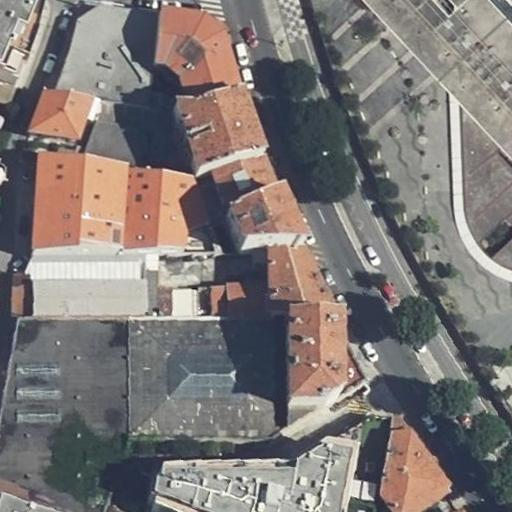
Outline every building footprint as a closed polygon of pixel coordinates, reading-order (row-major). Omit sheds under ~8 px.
[(0,0),(0,79),(15,86),(16,82),(24,50),(32,20),(22,0),(0,0)] [(511,0),(383,0),(466,86),(465,113),(466,142),(467,147),(467,157),(468,162),(469,177),(473,197),(478,218),(482,230),(488,241),(499,255),(505,259),(511,262),(511,0)] [(76,25),(55,97),(90,102),(146,109),(151,71),(156,21),(94,11),(76,25)] [(198,27),(156,21),(151,71),(162,70),(177,84),(188,113),(233,100),(217,40),(198,27)] [(0,101),(10,105),(16,86),(15,86),(0,79),(0,101)] [(90,102),(55,97),(43,96),(31,134),(75,141),(90,102)] [(188,114),(174,113),(183,146),(201,142),(203,147),(185,152),(193,181),(211,176),(258,163),(233,100),(188,113),(188,114)] [(136,129),(94,125),(79,166),(122,173),(132,175),(136,129)] [(79,166),(38,161),(32,258),(118,258),(119,255),(122,173),(79,166)] [(272,199),(258,163),(211,176),(230,218),(272,199)] [(222,255),(193,181),(187,182),(132,175),(122,173),(119,255),(174,255),(222,255)] [(245,255),(296,254),(272,199),(230,218),(226,219),(242,255),(245,255)] [(28,275),(12,274),(8,321),(15,321),(327,316),(296,254),(245,255),(246,273),(263,273),(263,288),(174,289),(159,289),(158,273),(146,273),(144,290),(29,291),(28,275)] [(118,258),(32,258),(28,275),(29,291),(144,290),(146,273),(158,273),(159,289),(174,289),(174,255),(119,255),(118,258)] [(364,386),(327,316),(15,321),(0,401),(0,499),(24,505),(42,511),(103,511),(129,443),(231,443),(232,443),(268,443),(364,386)] [(414,511),(444,492),(392,419),(387,416),(387,421),(372,511),(414,511)] [(372,511),(387,421),(369,417),(277,472),(275,477),(274,482),(237,474),(236,483),(192,475),(192,473),(186,473),(185,479),(155,474),(147,511),(372,511)] [(147,511),(155,474),(185,479),(186,473),(192,473),(192,475),(236,483),(237,474),(233,472),(232,443),(231,443),(129,443),(103,511),(147,511)] [(39,511),(0,500),(0,511),(39,511)]
